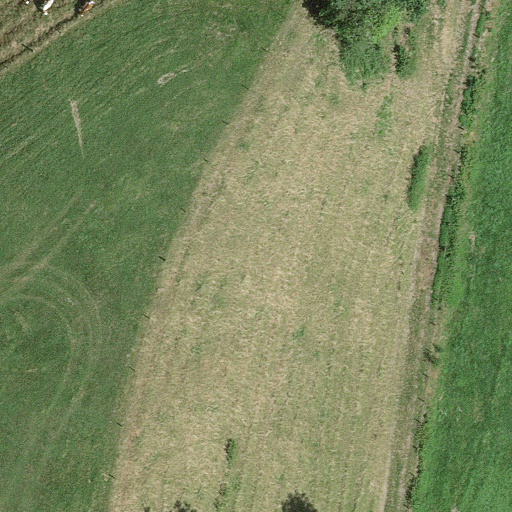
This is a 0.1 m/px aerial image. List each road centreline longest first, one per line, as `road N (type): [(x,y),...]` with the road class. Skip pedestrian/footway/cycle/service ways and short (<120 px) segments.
road 1 (track): [(392,511),(476,0)]
road 2 (track): [(434,0),(434,96),(453,142)]
